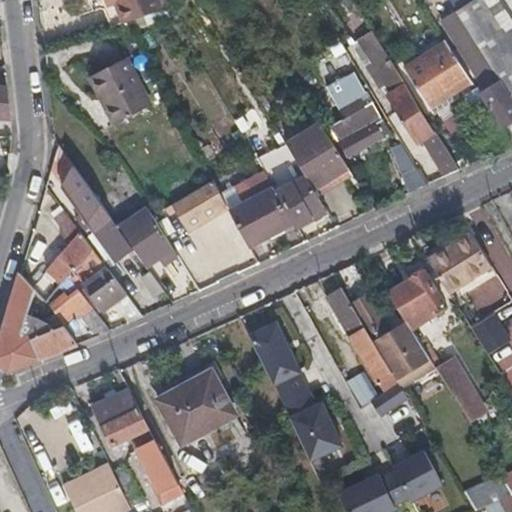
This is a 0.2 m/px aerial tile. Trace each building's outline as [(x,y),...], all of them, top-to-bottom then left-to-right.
[(157,0),(107,0),(109,4),(117,1),(124,21),(160,8),(157,0)] [(465,0),(450,0),(457,11),(468,4),(465,0)] [(484,51),(498,73),(511,94),(511,22),(502,29),(482,0),(473,0),(468,4),(457,11),(484,51)] [(117,1),(109,4),(116,24),(124,21),(117,1)] [(447,42),(427,55),(407,67),(433,106),(473,80),(447,42)] [(389,95),(393,102),(398,110),(391,114),(401,130),(408,126),(418,142),(424,138),(447,175),(462,168),(384,43),(370,52),(394,91),(389,95)] [(476,55),(490,77),(498,73),(484,51),(476,55)] [(113,123),(132,113),(151,104),(126,56),(89,76),(113,123)] [(354,72),(329,87),(339,101),(363,86),(354,72)] [(511,94),(498,73),(490,77),(477,86),(503,125),(511,119),(511,94)] [(0,114),(10,115),(9,100),(7,84),(0,84),(0,114)] [(350,154),(370,142),(389,130),(372,102),(332,126),(350,154)] [(318,190),(335,178),(352,167),(323,122),(289,144),(290,145),(303,166),(318,190)] [(429,183),(416,162),(403,141),(387,152),(412,191),(429,183)] [(97,222),(100,226),(113,217),(91,187),(59,143),(51,169),(93,224),(97,222)] [(293,173),(303,166),(290,145),(280,151),(293,173)] [(307,175),(278,192),(295,220),(297,224),(326,206),(307,175)] [(214,177),(169,204),(172,209),(178,206),(188,225),(227,202),(214,177)] [(295,220),(278,192),(275,186),(232,210),(251,246),(295,220)] [(147,205),(134,214),(121,223),(147,263),(173,247),(147,205)] [(85,258),(93,248),(65,211),(57,218),(74,240),(50,270),(64,282),(69,276),(70,275),(85,258)] [(113,217),(100,226),(98,228),(120,257),(134,246),(113,217)] [(475,239),(433,265),(454,298),(495,272),(475,239)] [(93,248),(85,258),(98,276),(86,285),(104,310),(127,292),(93,248)] [(150,269),(148,271),(145,273),(158,292),(164,287),(150,269)] [(409,322),(427,311),(445,300),(424,270),(390,291),(408,322),(409,322)] [(20,274),(17,282),(15,289),(0,342),(0,362),(9,370),(111,330),(81,289),(72,296),(68,291),(51,304),(57,313),(42,320),(29,311),(35,289),(20,274)] [(72,296),(81,289),(70,275),(69,276),(64,282),(62,284),(68,291),(72,296)] [(332,303),(329,305),(326,306),(341,332),(347,328),(362,352),(372,369),(379,382),(375,384),(378,388),(369,393),(360,379),(349,386),(361,407),(402,384),(354,304),(343,287),(328,296),(332,303)] [(380,330),(384,314),(371,294),(354,304),(402,384),(403,387),(436,367),(409,322),(408,322),(393,332),(380,330)] [(273,384),(282,379),(291,374),(279,352),(262,360),(273,384)] [(367,372),(372,369),(362,352),(357,355),(367,372)] [(441,369),(455,391),(470,382),(456,360),(441,369)] [(183,443),(210,429),(236,414),(211,371),(158,400),(183,443)] [(318,381),(316,377),(313,374),(298,382),(302,389),(290,395),(301,415),(312,409),(319,422),(333,415),(327,403),(339,396),(327,376),(318,381)] [(473,420),(480,415),(488,411),(470,382),(455,391),(473,420)] [(403,387),(402,384),(361,407),(364,413),(369,422),(411,399),(403,387)] [(130,436),(137,450),(155,441),(129,390),(94,407),(113,444),(130,436)] [(155,441),(137,450),(158,493),(165,490),(170,498),(181,494),(155,441)] [(341,511),(384,511),(440,491),(424,451),(332,487),(341,511)] [(112,473),(107,462),(62,484),(75,511),(114,511),(127,506),(112,473)] [(123,468),(112,473),(129,508),(140,502),(123,468)] [(511,488),(504,476),(467,493),(479,511),(511,496),(511,488)]
